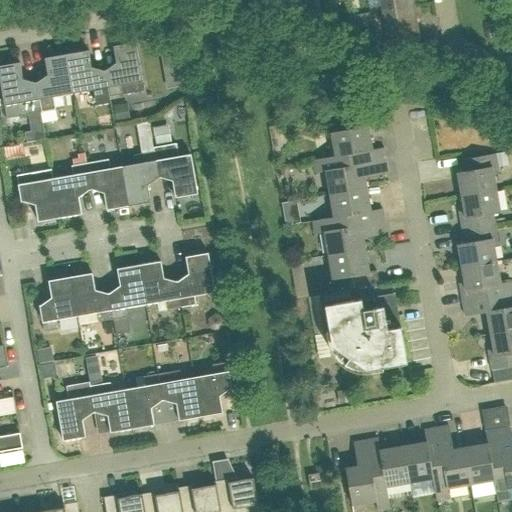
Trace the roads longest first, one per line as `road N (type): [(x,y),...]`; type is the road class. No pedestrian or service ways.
road 1 (residential): [(84,465),(451,404)]
road 2 (residential): [(451,404),(400,111)]
road 3 (residential): [(47,471),(7,254)]
road 4 (residential): [(7,254),(180,227)]
road 5 (residential): [(0,42),(46,33),(57,9),(70,3),(102,13),(104,22)]
